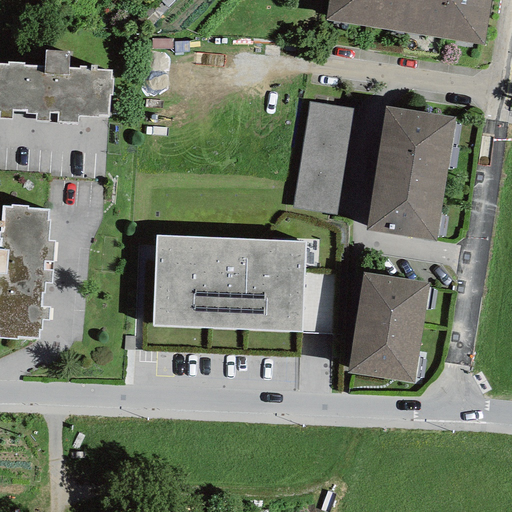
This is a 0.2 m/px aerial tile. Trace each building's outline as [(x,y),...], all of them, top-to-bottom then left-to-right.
[(327,0),(324,21),(402,33),(407,0),(327,0)] [(490,0),(407,0),(402,33),(483,45),(490,0)] [(8,60),(0,59),(0,112),(11,113),(12,105),(24,106),(24,109),(35,109),(35,115),(48,116),(48,107),(57,108),(57,116),(77,117),(78,112),(98,113),(98,111),(108,112),(109,91),(112,91),(112,74),(111,74),(111,65),(96,65),(96,59),(90,59),(90,65),(86,65),(86,61),(79,61),(79,64),(68,63),(69,46),(45,44),(44,62),(24,61),(24,58),(8,57),(8,60)] [(353,109),(309,102),(292,209),(336,215),(353,109)] [(455,117),(384,106),(365,231),(436,242),(455,117)] [(0,333),(19,334),(20,333),(40,334),(40,324),(42,324),(43,315),(49,315),(49,301),(42,301),(42,288),(45,288),(45,277),(51,277),(52,265),(43,265),(44,255),(52,256),(53,235),(48,235),(49,214),(47,214),(48,205),(26,204),(26,201),(9,200),(9,202),(1,202),(1,217),(0,216),(0,222),(1,223),(1,227),(0,227),(0,333)] [(306,237),(156,231),(152,322),(301,328),(306,237)] [(333,328),(333,273),(309,273),(309,328),(333,328)] [(429,283),(362,273),(346,373),(413,384),(429,283)]
